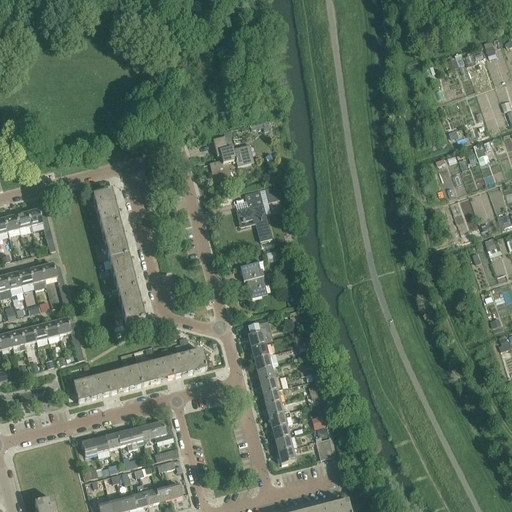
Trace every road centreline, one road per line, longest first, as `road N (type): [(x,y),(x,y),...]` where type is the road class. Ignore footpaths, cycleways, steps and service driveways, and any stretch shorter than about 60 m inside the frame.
road 1 (residential): [(127,170),(181,155),(223,331)]
road 2 (residential): [(223,331),(165,316),(127,170)]
road 3 (residential): [(0,444),(173,399)]
road 4 (residential): [(127,170),(0,203)]
